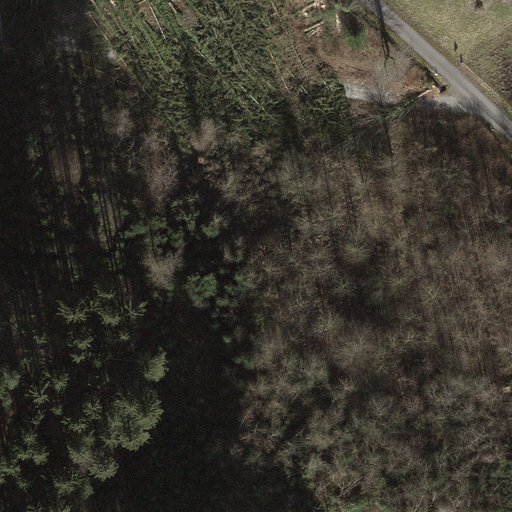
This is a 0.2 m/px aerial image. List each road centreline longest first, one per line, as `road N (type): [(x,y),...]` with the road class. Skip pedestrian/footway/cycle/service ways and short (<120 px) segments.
road 1 (track): [(499,118),(191,66),(0,21)]
road 2 (unclassified): [(511,129),(368,0)]
